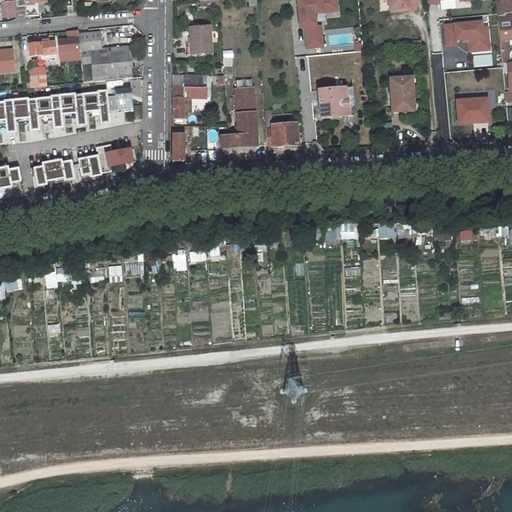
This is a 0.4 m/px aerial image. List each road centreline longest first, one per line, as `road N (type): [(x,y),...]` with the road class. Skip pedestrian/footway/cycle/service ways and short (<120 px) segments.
road 1 (unclassified): [(158,176),(511,158)]
road 2 (unknown): [(157,129),(41,152),(33,159),(40,210)]
road 3 (unclassified): [(0,218),(92,200),(158,176)]
road 4 (unclassified): [(158,176),(154,17)]
road 5 (residential): [(0,29),(154,17)]
